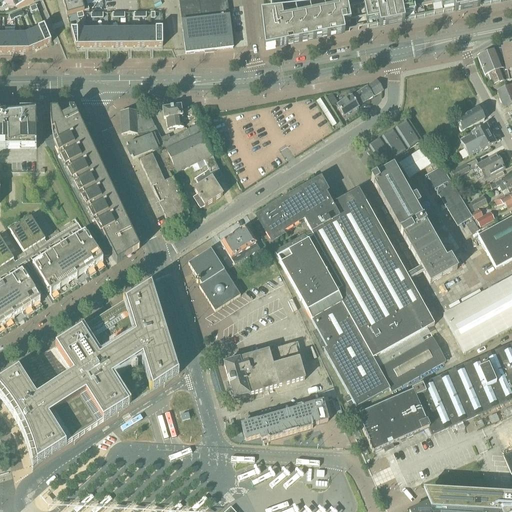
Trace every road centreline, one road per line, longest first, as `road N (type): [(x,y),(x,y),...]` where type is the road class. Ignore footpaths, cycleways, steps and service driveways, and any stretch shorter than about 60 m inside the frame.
road 1 (residential): [(159,258),(215,446),(231,455),(351,462),(374,511)]
road 2 (residential): [(390,53),(394,81),(385,114),(159,258)]
road 3 (unknown): [(23,488),(195,376)]
road 4 (residential): [(85,84),(159,258)]
road 5 (residential): [(159,258),(0,359)]
road 6 (tertiary): [(258,79),(85,84)]
road 7 (tertiary): [(390,53),(258,79)]
road 8 (residential): [(511,147),(471,73),(462,37)]
